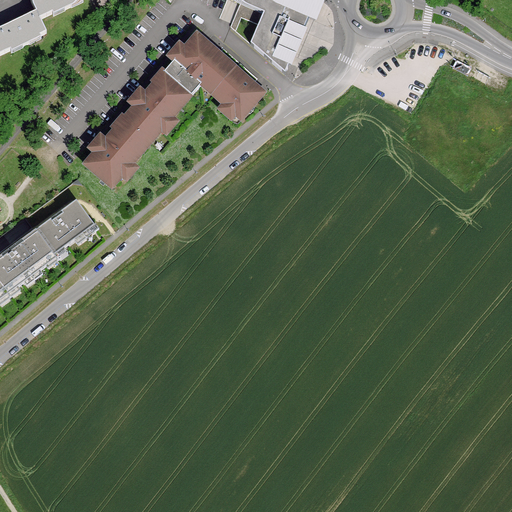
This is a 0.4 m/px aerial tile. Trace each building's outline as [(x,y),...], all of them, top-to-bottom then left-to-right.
[(30,0),(38,14),(41,21),(54,15),(55,17),(84,3),(83,1),(84,0),(30,0)] [(316,3),(308,0),(231,0),(241,4),(265,14),(251,46),(286,75),(309,19),(315,5),(316,3)] [(38,14),(21,22),(19,17),(13,20),(15,25),(0,31),(0,50),(2,56),(11,52),(12,54),(43,40),(41,37),(47,35),(41,21),(38,14)] [(198,37),(185,52),(180,47),(170,59),(175,63),(162,79),(190,103),(204,88),(226,61),(198,37)] [(204,88),(208,92),(214,98),(226,108),(222,113),(232,121),(236,116),(242,121),(265,95),(226,61),(204,88)] [(177,124),(174,121),(190,103),(162,79),(146,96),(141,92),(131,104),(136,108),(123,123),(151,146),(163,133),(167,136),(177,124)] [(113,190),(123,178),(127,182),(138,171),(133,167),(151,146),(123,123),(106,142),(101,138),(91,150),(96,154),(86,166),(113,190)] [(38,232),(57,258),(60,262),(69,255),(66,251),(78,242),(80,245),(98,231),(78,205),(53,224),(51,222),(38,232)] [(1,261),(0,262),(0,283),(8,295),(18,288),(19,289),(27,284),(26,283),(41,272),(42,273),(49,267),(47,265),(57,258),(38,232),(23,243),(24,246),(2,263),(1,261)] [(0,300),(8,295),(0,283),(0,304),(1,304),(0,302),(0,300)]
